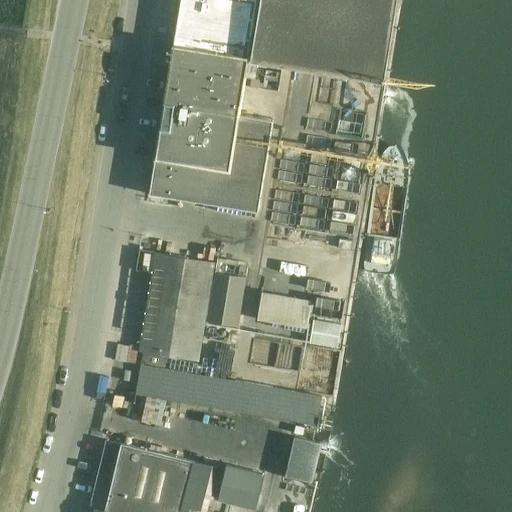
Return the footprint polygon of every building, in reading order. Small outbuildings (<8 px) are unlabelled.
[(180,0),(173,46),(164,101),(163,101),(148,194),(258,211),(272,120),(238,115),(247,60),(383,82),(396,0),(180,0)] [(281,94),(300,97),(304,70),(284,67),(281,94)] [(329,108),(328,125),(348,127),(349,109),(329,108)] [(304,150),(326,155),(330,138),(308,133),(304,150)] [(330,150),(350,154),(352,145),(331,142),(330,150)] [(311,228),(315,195),(292,192),(288,225),(311,228)] [(263,199),(260,219),(283,223),(286,202),(263,199)] [(322,199),(321,208),(342,210),(343,201),(322,199)] [(339,238),(338,247),(351,249),(352,241),(339,238)] [(199,361),(205,321),(239,327),(247,278),(213,272),(215,262),(155,252),(139,351),(144,352),(168,356),(199,361)] [(297,273),(297,263),(276,264),(276,273),(297,273)] [(312,300),(262,292),(258,319),(307,327),(312,300)] [(342,324),(314,320),(310,343),(338,348),(342,324)] [(256,338),(251,364),(300,372),(296,391),(334,398),(343,351),(304,344),(304,347),(256,338)] [(109,356),(124,358),(127,343),(111,340),(109,356)] [(144,352),(142,363),(166,367),(168,356),(144,352)] [(316,424),(322,396),(141,365),(136,394),(316,424)] [(320,442),(292,437),(284,476),(311,481),(320,442)] [(91,501),(88,511),(180,511),(181,511),(184,511),(205,511),(217,466),(106,439),(91,501)] [(255,503),(260,464),(221,458),(215,497),(255,503)]
